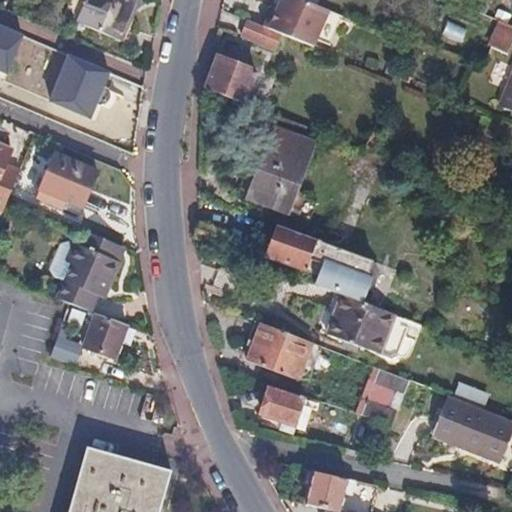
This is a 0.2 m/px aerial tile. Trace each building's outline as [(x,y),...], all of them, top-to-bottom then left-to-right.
[(133,0),(83,0),(75,20),(117,38),(133,0)] [(267,10),(261,26),(278,33),(311,46),(314,39),(327,8),(307,0),(277,0),(276,3),(272,12),(267,10)] [(272,12),(276,3),(271,0),(267,10),(272,12)] [(278,33),(242,18),(236,32),(273,47),(278,33)] [(511,39),(511,26),(503,23),(490,47),(505,54),(511,39)] [(23,37),(0,26),(0,72),(7,76),(23,37)] [(225,58),(217,55),(204,88),(241,102),(253,70),(242,66),(247,53),(230,46),(225,58)] [(108,73),(64,56),(46,103),(90,121),(108,73)] [(511,79),(500,106),(511,110),(511,79)] [(311,143),(273,127),(246,195),(285,211),(311,143)] [(8,152),(0,148),(0,206),(4,198),(13,175),(0,170),(8,152)] [(95,172),(51,152),(36,187),(80,207),(95,172)] [(222,232),(197,223),(192,237),(217,246),(222,232)] [(339,292),(361,300),(370,277),(367,271),(371,262),(325,245),(275,226),(268,242),(264,253),(280,259),(319,274),(315,283),(326,287),(331,289),(339,292)] [(76,228),(70,242),(108,258),(114,244),(76,228)] [(59,258),(66,262),(53,296),(74,304),(86,308),(96,282),(102,285),(112,260),(108,258),(70,242),(66,240),(59,258)] [(361,300),(339,292),(324,331),(377,351),(392,312),(361,300)] [(126,323),(95,312),(84,344),(114,356),(115,353),(118,354),(122,345),(119,344),(126,323)] [(309,341),(258,321),(244,359),(295,379),(309,341)] [(56,337),(52,357),(77,363),(81,343),(56,337)] [(408,379),(379,368),(374,381),(403,393),(408,379)] [(303,395),(271,385),(261,417),(280,423),(293,428),(303,395)] [(511,428),(511,419),(448,395),(433,433),(499,460),(511,428)] [(396,410),(367,398),(362,411),(391,422),(396,410)] [(293,428),(280,423),(278,429),(291,434),(293,428)] [(164,511),(176,474),(90,450),(72,511),(164,511)] [(345,477),(310,469),(302,503),(337,511),(345,477)] [(367,511),(374,484),(345,477),(337,511),(341,511),(367,511)]
